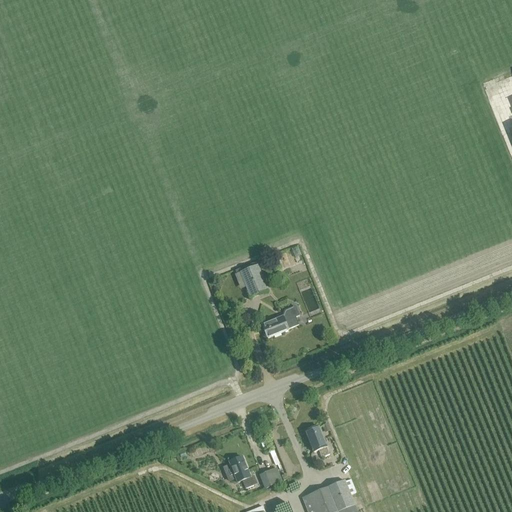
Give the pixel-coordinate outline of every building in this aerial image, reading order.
[(257,265),(239,273),(249,298),(267,291),(257,265)] [(310,310),(316,309),(310,291),(306,292),(305,290),(300,292),(304,303),(307,302),(310,310)] [(288,330),(287,330),(298,326),(295,318),(299,316),(295,307),(284,311),(283,317),(262,325),(267,338),(288,330)] [(321,458),(329,455),(326,448),(326,447),(318,427),(305,432),(313,453),(318,451),(321,458)] [(245,488),(252,485),(249,478),(250,478),(241,457),(228,462),(237,483),(242,481),(245,488)] [(259,475),(264,489),(281,482),(275,469),(259,475)] [(345,481),(302,498),(307,511),(356,511),(354,506),(355,506),(345,481)]
